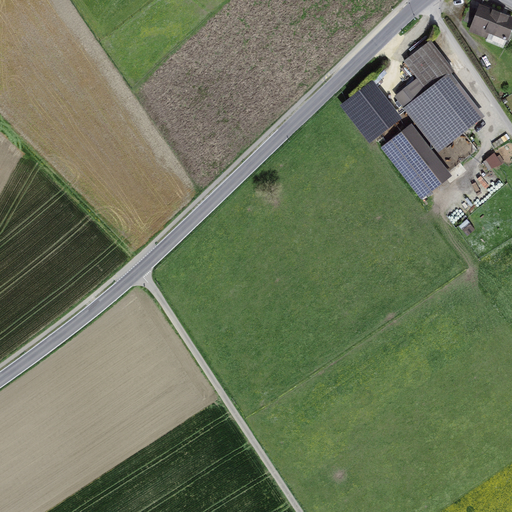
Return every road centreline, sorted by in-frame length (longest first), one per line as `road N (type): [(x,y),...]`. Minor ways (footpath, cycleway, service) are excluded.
road 1 (tertiary): [(420,0),(138,271)]
road 2 (unclassified): [(138,271),(300,511)]
road 3 (tertiary): [(138,271),(0,381)]
road 4 (residential): [(422,0),(511,132)]
